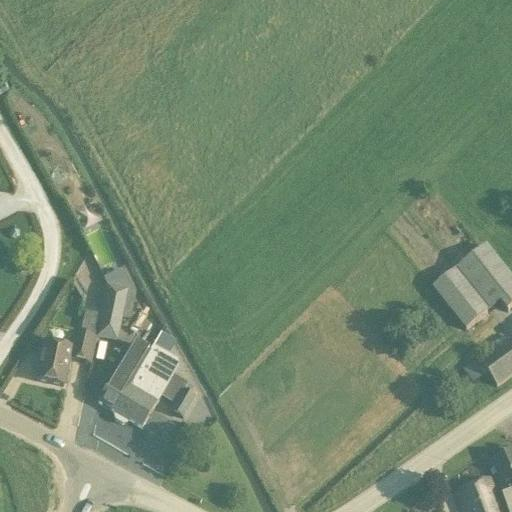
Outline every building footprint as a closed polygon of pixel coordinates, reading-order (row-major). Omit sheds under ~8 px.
[(507,317),(511,312),(511,281),(486,249),(431,293),(464,334),(500,307),(507,317)] [(105,288),(95,339),(115,343),(125,292),(105,288)] [(93,341),(98,318),(82,315),(78,337),(71,336),(67,352),(42,347),(34,384),(62,390),(67,364),(89,369),(95,341),(93,341)] [(166,356),(173,344),(158,335),(151,347),(166,356)] [(479,367),(476,363),(462,373),(471,385),(485,375),(496,391),(511,378),(511,343),(510,345),(504,337),(492,344),(499,353),(480,367),(479,367)] [(140,433),(156,405),(128,387),(150,348),(144,344),(140,351),(132,346),(96,406),(140,433)] [(128,387),(156,405),(176,373),(178,369),(176,363),(150,348),(128,387)] [(192,392),(185,387),(173,407),(168,415),(182,423),(194,401),(188,397),(192,392)] [(511,511),(511,458),(492,467),(506,498),(502,499),(506,511),(511,511)] [(500,511),(496,501),(500,499),(494,483),(456,497),(461,511),(500,511)]
